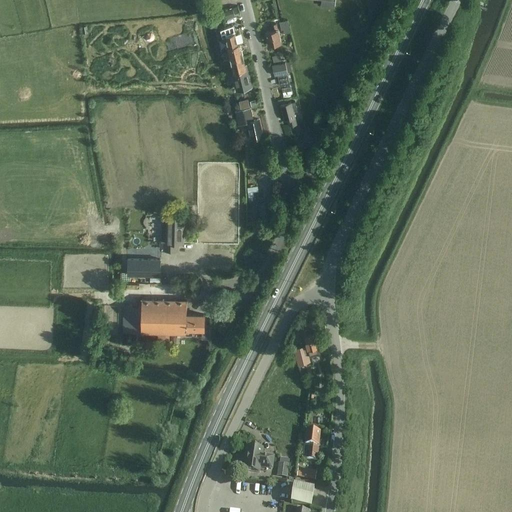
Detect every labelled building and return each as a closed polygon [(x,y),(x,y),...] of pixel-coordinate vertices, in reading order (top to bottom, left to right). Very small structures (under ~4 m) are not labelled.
[(224,11),(222,12),(224,19),(226,18),(226,19),(233,17),(231,9),(224,11)] [(278,29),(276,23),(271,25),(272,30),(265,32),(268,46),(281,43),(278,29)] [(231,59),(243,56),(240,44),(238,44),(233,26),(221,29),(222,36),(226,35),(229,46),(228,46),(231,59)] [(243,56),(231,59),(238,90),(252,86),(248,65),(245,66),(243,56)] [(275,75),(275,76),(277,75),(287,73),(285,62),(272,65),(272,66),(275,75)] [(287,73),(277,75),(280,84),(280,85),(289,83),(287,73)] [(248,99),(239,101),(241,109),(250,107),(248,99)] [(297,123),(294,111),(298,110),(295,101),(280,105),(285,120),(287,120),(289,125),(297,123)] [(254,121),(251,108),(235,112),(238,125),(249,123),(252,139),(263,137),(259,120),(254,121)] [(258,186),(247,187),(248,193),(249,198),(248,198),(251,217),(257,216),(257,215),(258,215),(257,210),(258,210),(256,197),(254,197),(253,192),(255,192),(258,191),(258,186)] [(261,216),(273,214),(271,201),(259,203),(261,216)] [(183,242),(184,216),(166,216),(166,217),(162,217),(162,241),(160,241),(161,249),(179,250),(179,242),(183,242)] [(160,275),(160,259),(127,259),(127,275),(160,275)] [(204,330),(204,314),(187,314),(187,299),(142,299),(141,306),(123,306),(123,334),(141,334),(141,333),(157,334),(157,342),(169,342),(170,334),(192,334),(192,329),(204,330)] [(308,333),(307,328),(301,330),(302,335),(304,335),(310,356),(321,353),(315,331),(308,333)] [(299,364),(309,362),(306,346),(295,349),(299,364)] [(319,446),(321,431),(307,430),(305,444),(303,443),(301,458),(317,460),(319,446)] [(272,471),(274,456),(263,455),(264,449),(248,447),(245,470),(260,472),(261,469),(272,471)] [(287,479),(289,465),(283,464),(278,464),(276,477),(287,479)] [(317,473),(304,471),(303,473),(299,472),(298,478),(315,481),(317,473)] [(311,507),(314,489),(294,485),(291,504),(311,507)]
